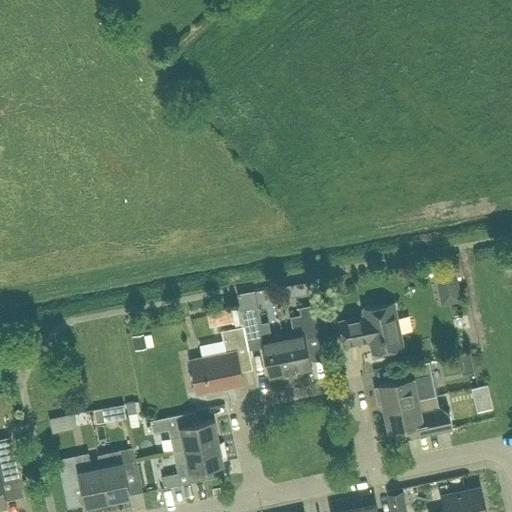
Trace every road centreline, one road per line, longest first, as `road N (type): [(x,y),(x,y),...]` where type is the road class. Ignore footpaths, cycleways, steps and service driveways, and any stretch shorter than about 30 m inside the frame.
road 1 (residential): [(371,472),(350,387),(277,388),(246,410),(260,497)]
road 2 (residential): [(511,465),(505,443),(371,472)]
